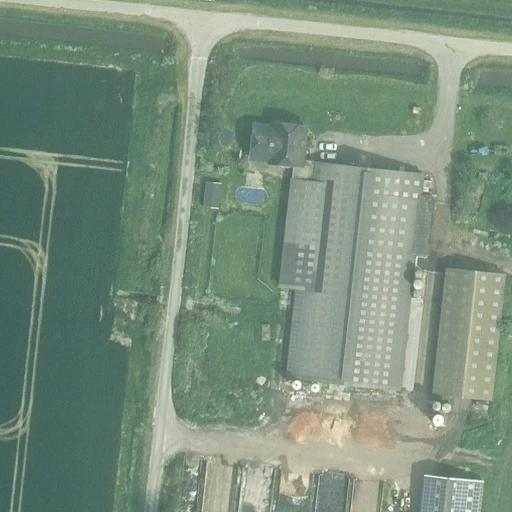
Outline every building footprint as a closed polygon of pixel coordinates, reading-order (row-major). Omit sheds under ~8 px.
[(292,180),(310,181),(312,163),(301,165),(306,128),(284,126),(284,129),(254,126),(251,159),(270,161),(270,163),(293,166),(292,180)] [(293,180),(281,288),(298,290),(288,378),(400,390),(415,254),(428,255),(434,198),(421,197),(424,175),(312,163),(310,181),(293,180)] [(204,182),(202,207),(217,208),(220,184),(204,182)] [(492,400),(505,276),(445,269),(432,393),(492,400)] [(479,511),(483,482),(437,477),(433,511),(479,511)]
